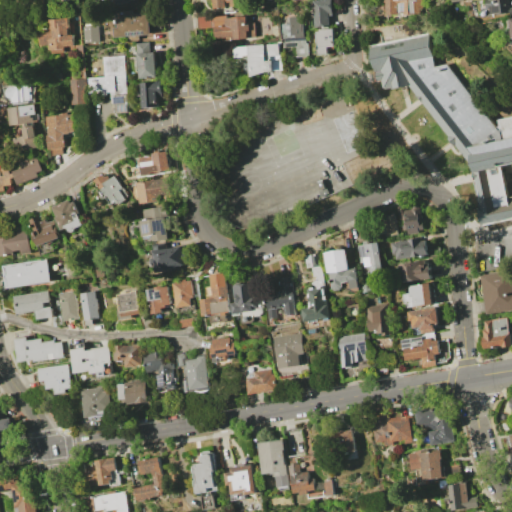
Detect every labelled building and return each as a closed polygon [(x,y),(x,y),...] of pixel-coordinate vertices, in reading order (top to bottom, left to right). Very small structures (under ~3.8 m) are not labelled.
[(232,0),(232,1),(224,2),(224,7),(212,8),(211,0),(232,0)] [(331,0),(332,15),(328,16),(329,25),(315,27),(313,0),(331,0)] [(420,0),(421,8),(418,9),(419,14),(404,15),(403,2),(396,3),(397,14),(386,15),(385,2),(383,2),(382,0),(420,0)] [(484,0),(507,0),(510,12),(495,14),(495,13),(490,14),(489,7),(486,8),(484,0)] [(118,27),(117,12),(134,10),(134,14),(149,13),(150,34),(139,35),(139,37),(137,40),(131,40),(129,38),(129,36),(115,37),(114,28),(118,27)] [(290,23),(289,17),(302,16),(304,42),(307,42),(308,55),(295,56),(294,46),(283,46),(281,24),(290,23)] [(225,25),(224,18),(245,17),(245,23),(254,22),(254,32),(248,32),(249,38),(232,39),(232,37),(215,38),(214,26),(225,25)] [(50,27),(50,19),(68,18),(68,27),(67,28),(67,35),(73,34),(73,45),(64,46),(64,52),(53,53),(52,49),(50,49),(50,44),(39,45),(38,28),(50,27)] [(97,26),(98,42),(85,43),(83,27),(97,26)] [(319,31),(319,29),(332,28),(333,49),(327,49),(328,54),(318,54),(316,32),(319,31)] [(368,50),(379,91),(407,86),(470,167),(480,226),(511,219),(511,201),(509,202),(501,168),(511,166),(511,114),(497,118),(498,131),(446,62),(433,65),(425,37),(368,50)] [(149,42),(150,52),(153,52),(156,77),(139,78),(136,43),(149,42)] [(248,46),(280,43),(282,70),(266,72),(251,77),(248,46)] [(127,112),(112,113),(110,91),(88,93),(87,78),(103,76),(101,57),(122,55),(127,112)] [(85,78),(86,89),(83,89),(84,103),(71,104),(69,80),(85,78)] [(140,83),(162,81),(163,94),(157,94),(158,107),(142,108),(140,83)] [(3,85),(33,83),(35,101),(5,103),(3,85)] [(33,104),(35,122),(10,125),(7,108),(33,104)] [(45,116),(61,115),(61,113),(66,112),(66,114),(70,113),(72,132),(62,133),(64,153),(49,155),(49,150),(48,150),(46,135),(47,135),(45,116)] [(23,135),(21,128),(31,125),(37,146),(16,152),(13,138),(23,135)] [(141,167),(141,166),(139,166),(138,160),(140,160),(140,157),(153,156),(153,153),(166,152),(169,170),(150,173),(150,174),(137,176),(136,168),(141,167)] [(36,155),(41,170),(36,172),(38,176),(17,184),(12,171),(22,167),(20,161),(36,155)] [(0,161),(0,191),(5,191),(5,185),(12,185),(11,170),(9,170),(8,169),(3,169),(2,161),(0,161)] [(102,175),(104,178),(107,175),(110,179),(114,176),(128,197),(125,199),(125,200),(119,204),(118,202),(115,204),(114,202),(111,204),(106,197),(103,198),(102,197),(103,196),(101,191),(99,192),(98,190),(100,189),(99,186),(98,187),(96,185),(97,184),(94,180),(102,175)] [(169,178),(171,196),(159,198),(159,201),(141,204),(138,183),(169,178)] [(69,200),(71,203),(74,202),(80,213),(77,214),(83,225),(75,229),(76,231),(70,233),(67,227),(62,230),(56,218),(58,217),(53,208),(69,200)] [(404,205),(405,209),(414,208),(413,207),(419,206),(423,229),(418,230),(418,233),(407,234),(407,229),(402,230),(401,219),(399,220),(397,206),(404,205)] [(146,220),(144,210),(166,206),(168,218),(166,218),(170,239),(156,241),(155,237),(146,239),(143,221),(146,220)] [(379,228),(377,221),(382,220),(381,217),(394,214),(397,234),(385,236),(384,233),(378,234),(377,228),(379,228)] [(37,216),(39,221),(45,219),(47,222),(54,220),(60,237),(37,246),(32,233),(34,232),(29,219),(37,216)] [(0,228),(25,225),(29,253),(20,254),(19,250),(13,251),(13,254),(0,256),(0,228)] [(417,238),(418,241),(425,240),(428,254),(393,260),(390,242),(417,238)] [(376,243),(381,273),(370,274),(369,266),(364,267),(364,262),(360,263),(357,245),(376,243)] [(182,246),(185,265),(170,267),(171,270),(159,272),(155,251),(182,246)] [(345,249),(348,268),(355,267),(358,287),(350,288),(349,281),(341,282),(342,286),(340,287),(340,289),(332,290),(329,272),(328,272),(324,253),(345,249)] [(317,253),(319,266),(306,268),(304,255),(317,253)] [(5,266),(9,290),(52,283),(48,259),(5,266)] [(425,260),(425,263),(428,262),(431,277),(402,283),(399,265),(425,260)] [(511,270),(511,275),(511,309),(486,314),(480,275),(511,270)] [(213,298),(210,275),(224,273),(230,312),(204,315),(201,300),(213,298)] [(280,293),(278,278),(289,276),(295,314),(287,315),(286,306),(276,307),(278,316),(270,318),(266,295),(280,293)] [(192,280),(194,297),(190,298),(191,306),(177,308),(173,283),(192,280)] [(410,292),(408,286),(429,283),(432,304),(420,307),(419,305),(407,307),(406,302),(403,303),(401,294),(410,292)] [(235,302),(233,285),(248,284),(250,296),(258,295),(259,305),(261,305),(262,313),(260,314),(260,315),(244,317),(244,312),(233,314),(232,302),(235,302)] [(169,286),(172,305),(162,307),(163,312),(154,313),(149,290),(169,286)] [(310,308),(307,289),(323,286),(326,305),(328,305),(330,317),(305,321),(303,309),(310,308)] [(16,297),(19,314),(37,311),(38,319),(53,317),(49,291),(16,297)] [(61,293),(66,321),(81,318),(80,310),(81,310),(79,299),(78,299),(77,291),(61,293)] [(83,294),(88,320),(102,317),(97,291),(83,294)] [(123,309),(121,295),(134,293),(134,291),(138,291),(142,314),(133,315),(134,317),(121,319),(120,310),(123,309)] [(386,303),(391,334),(384,335),(384,333),(378,333),(378,330),(369,331),(365,307),(386,303)] [(436,306),(438,324),(434,324),(435,330),(421,333),(420,327),(413,328),(412,320),(409,321),(407,311),(436,306)] [(485,337),(484,330),(486,329),(485,321),(508,317),(511,346),(503,347),(503,345),(496,346),(496,348),(493,348),(493,347),(485,348),(483,337),(485,337)] [(301,333),(305,354),(300,354),(301,365),(281,368),(279,358),(278,358),(274,338),(301,333)] [(364,333),(368,359),(352,362),(352,366),(342,367),(337,337),(364,333)] [(421,336),(422,339),(431,337),(431,340),(437,339),(439,353),(434,354),(436,364),(423,366),(422,358),(406,360),(404,349),(402,349),(401,340),(421,336)] [(17,339),(21,362),(37,359),(37,361),(65,357),(62,342),(56,343),(55,340),(44,342),(43,338),(30,341),(29,337),(17,339)] [(230,337),(230,339),(233,339),(233,343),(234,342),(236,354),(230,355),(230,357),(230,358),(229,359),(227,360),(225,359),(224,358),(224,356),(213,358),(211,345),(214,344),(213,340),(230,337)] [(115,345),(115,360),(125,360),(125,367),(137,367),(137,365),(142,365),(142,345),(115,345)] [(84,347),(85,351),(108,347),(113,374),(98,377),(97,373),(90,374),(90,371),(75,373),(71,350),(84,347)] [(144,354),(171,350),(174,368),(172,369),(175,389),(162,391),(159,370),(146,372),(144,354)] [(207,354),(212,388),(211,388),(210,390),(207,392),(202,393),(199,392),(196,391),(191,392),(188,377),(187,377),(185,367),(179,368),(177,353),(186,352),(188,359),(196,357),(196,356),(207,354)] [(39,369),(41,382),(46,381),(47,389),(54,388),(55,395),(67,393),(66,389),(71,388),(67,364),(39,369)] [(246,378),(249,395),(277,390),(275,374),(272,375),(271,369),(253,372),(254,377),(246,378)] [(145,378),(148,401),(137,403),(137,402),(128,403),(127,398),(120,399),(118,384),(134,381),(133,380),(145,378)] [(81,390),(85,418),(99,416),(98,411),(111,409),(107,386),(81,390)] [(436,407),(438,414),(443,418),(449,417),(453,441),(438,444),(430,445),(427,431),(436,430),(435,426),(431,423),(416,425),(414,410),(436,407)] [(389,414),(390,421),(409,418),(412,442),(405,443),(405,440),(395,441),(395,443),(380,445),(380,442),(375,442),(373,430),(376,430),(374,416),(389,414)] [(0,418),(10,418),(11,428),(0,429),(0,418)] [(343,453),(340,432),(352,430),(356,451),(343,453)] [(286,465),(287,465),(290,485),(278,487),(275,472),(264,474),(259,443),(283,439),(284,450),(283,450),(286,465)] [(440,450),(441,460),(440,460),(441,466),(443,466),(445,478),(418,482),(416,469),(411,470),(409,453),(420,451),(421,453),(440,450)] [(209,451),(209,454),(212,453),(218,491),(209,492),(209,493),(197,494),(196,488),(197,488),(197,485),(196,485),(197,475),(195,475),(194,471),(195,471),(195,468),(197,467),(197,465),(202,464),(202,462),(200,462),(200,457),(201,457),(201,452),(209,451)] [(113,457),(116,473),(118,473),(120,484),(109,485),(109,484),(99,486),(98,484),(87,486),(86,481),(85,472),(96,470),(94,461),(113,457)] [(158,457),(165,490),(161,490),(162,495),(137,500),(134,488),(154,483),(151,472),(141,475),(138,461),(158,457)] [(299,464),(301,472),(309,471),(310,478),(314,477),(315,488),(322,487),(324,495),(308,497),(308,494),(301,495),(301,492),(294,493),(290,465),(299,464)] [(252,465),(257,494),(235,498),(235,495),(232,495),(231,486),(227,486),(225,474),(231,473),(231,469),(252,465)] [(13,486),(28,484),(28,488),(33,487),(36,511),(17,511),(17,508),(14,508),(12,491),(0,492),(0,477),(12,476),(13,486)] [(331,479),(333,495),(327,496),(325,480),(331,479)] [(466,482),(468,497),(477,496),(478,506),(453,510),(448,485),(466,482)] [(113,491),(114,494),(123,492),(126,511),(115,511),(115,509),(104,511),(103,509),(96,511),(89,511),(87,498),(107,494),(107,492),(113,491)] [(212,492),(200,494),(203,510),(215,508),(212,492)]
